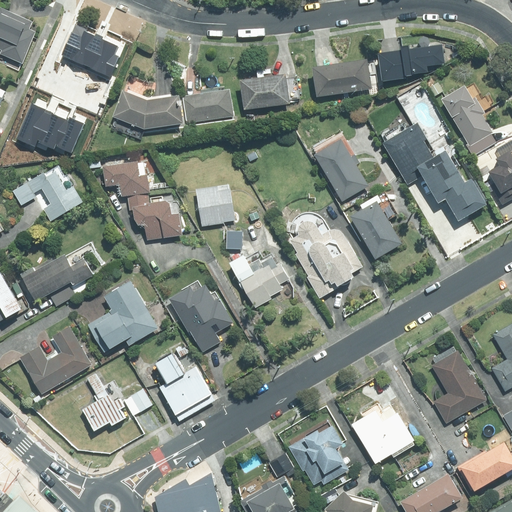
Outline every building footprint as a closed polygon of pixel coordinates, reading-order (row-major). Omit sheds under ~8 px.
[(36,22),(3,8),(0,13),(0,49),(3,51),(1,53),(25,64),(39,32),(33,29),(36,22)] [(370,60),(369,59),(315,67),(319,96),(373,88),(371,73),(378,72),(376,59),(370,60)] [(77,85),(75,70),(49,74),(51,87),(40,89),(43,108),(106,99),(103,81),(77,85)] [(289,74),(243,80),(247,109),(292,103),(289,74)] [(474,96),(469,86),(444,100),(469,144),(467,145),(471,152),(474,151),(476,155),(490,146),(485,138),(494,133),(484,115),(487,114),(480,101),(481,101),(477,94),(474,96)] [(232,90),(184,96),(188,123),(236,116),(232,90)] [(188,123),(184,96),(150,101),(126,91),(115,117),(147,130),(188,124),(188,123)] [(462,222),(491,205),(476,180),(469,183),(451,151),(450,151),(448,148),(439,153),(441,156),(437,159),(427,141),(429,140),(420,123),(385,143),(409,184),(426,175),(442,204),(450,200),(462,222)] [(362,163),(346,134),(328,144),(330,147),(316,155),(343,201),(370,186),(358,165),(362,163)] [(511,150),(498,159),(502,166),(491,172),(496,181),(490,184),(501,204),(511,198),(511,150)] [(256,153),(248,156),(251,162),(259,158),(256,153)] [(100,157),(88,157),(88,170),(101,169),(100,157)] [(131,210),(137,209),(138,220),(142,226),(147,226),(149,240),(186,235),(183,215),(177,215),(175,205),(171,201),(152,203),(151,194),(153,193),(151,175),(149,176),(148,164),(142,164),(142,162),(106,167),(108,187),(123,185),(124,197),(129,196),(131,210)] [(73,187),(77,184),(71,174),(66,176),(59,164),(13,192),(22,208),(38,198),(36,194),(42,190),(51,205),(43,210),(51,222),(83,203),(73,187)] [(221,191),(221,187),(199,190),(203,226),(225,224),(225,222),(237,221),(233,190),(221,191)] [(404,243),(380,201),(353,217),(377,259),(404,243)] [(254,221),(262,219),(260,212),(252,215),(254,221)] [(298,237),(293,240),(300,253),(298,254),(310,276),(309,277),(321,298),(342,286),(342,287),(359,278),(356,272),(365,267),(347,234),(343,231),(338,230),(333,231),(332,231),(326,220),(324,217),(321,215),(318,214),(315,213),(312,213),(309,213),(306,213),(303,214),(301,215),(298,217),(296,219),(294,222),(292,229),(296,230),(298,237)] [(223,240),(242,241),(242,231),(224,231),(223,240)] [(17,250),(6,257),(15,272),(26,265),(17,250)] [(232,264),(255,308),(272,300),(270,297),(283,290),(281,284),(290,279),(282,264),(278,266),(274,259),(271,260),(269,255),(266,256),(263,250),(247,258),(246,256),(232,264)] [(24,275),(39,302),(52,295),(57,306),(76,295),(70,285),(75,282),(77,287),(98,275),(89,259),(76,266),(69,254),(39,271),(37,267),(24,275)] [(0,323),(25,310),(4,273),(0,275),(0,323)] [(172,299),(191,332),(193,331),(199,343),(200,343),(205,351),(222,341),(217,333),(236,323),(222,297),(217,300),(208,284),(203,288),(199,280),(183,289),(184,292),(172,299)] [(161,329),(134,281),(107,297),(114,310),(90,325),(106,352),(128,340),(131,346),(161,329)] [(511,322),(494,334),(508,358),(493,367),(506,390),(511,387),(511,322)] [(43,395),(94,365),(72,327),(54,337),(63,353),(49,361),(41,346),(22,358),(43,395)] [(459,350),(456,344),(434,357),(437,362),(433,364),(450,392),(435,400),(448,422),(490,398),(460,348),(459,350)] [(187,358),(186,355),(187,355),(182,346),(177,348),(181,356),(180,356),(179,357),(176,353),(174,355),(172,352),(155,362),(167,383),(161,387),(177,415),(213,394),(197,367),(187,372),(181,362),(187,358)] [(137,373),(133,366),(128,369),(132,376),(137,373)] [(100,400),(84,410),(97,432),(113,422),(115,426),(128,419),(122,410),(126,408),(121,399),(114,403),(109,395),(108,396),(96,374),(88,379),(100,400)] [(145,388),(125,400),(134,416),(154,404),(145,388)] [(379,461),(419,438),(403,410),(399,412),(395,405),(395,406),(392,402),(381,409),(380,407),(355,422),(379,461)] [(322,427),(291,445),(305,470),(307,469),(316,484),(323,479),(326,484),(351,469),(347,461),(349,460),(341,446),(349,441),(338,422),(324,430),(322,427)] [(511,440),(510,438),(489,450),(488,448),(459,465),(473,489),(479,486),(480,489),(507,472),(509,476),(511,474),(511,440)] [(295,465),(287,451),(270,461),(278,475),(287,470),(290,476),(298,472),(294,466),(295,465)] [(166,511),(224,511),(215,471),(164,500),(166,511)] [(453,471),(404,499),(411,511),(439,511),(468,495),(453,471)] [(249,511),(292,511),(305,505),(287,473),(242,498),(249,511)] [(376,511),(379,502),(359,497),(349,487),(330,506),(335,511),(376,511)] [(511,511),(511,498),(488,511),(511,511)] [(26,511),(14,500),(2,511),(26,511)]
